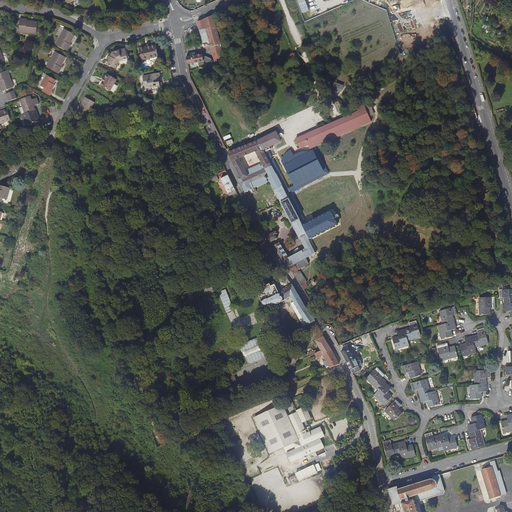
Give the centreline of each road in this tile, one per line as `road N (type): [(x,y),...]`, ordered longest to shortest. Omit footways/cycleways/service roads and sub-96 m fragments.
road 1 (residential): [(190,90),(264,242),(368,415),(383,483)]
road 2 (residential): [(449,0),(511,209)]
road 3 (residential): [(0,178),(43,147),(104,38)]
